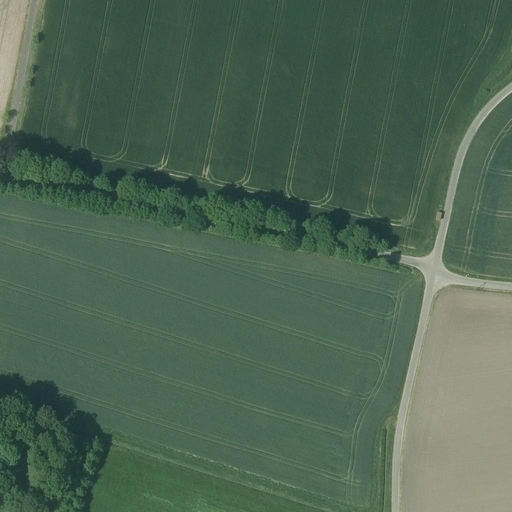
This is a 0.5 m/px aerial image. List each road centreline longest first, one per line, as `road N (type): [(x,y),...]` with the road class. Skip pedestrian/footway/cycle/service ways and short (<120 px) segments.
road 1 (unclassified): [(434,271),(0,176)]
road 2 (unclassified): [(395,511),(401,413),(434,271)]
road 3 (unclassified): [(511,86),(468,135),(434,271)]
